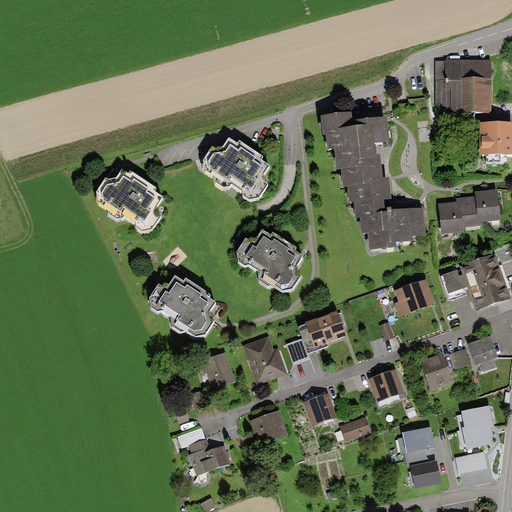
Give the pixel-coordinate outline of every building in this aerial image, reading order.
[(492,113),(491,63),(437,65),(438,95),(457,94),(457,114),(492,113)] [(352,115),(321,118),(323,140),(327,140),(328,155),(335,155),(337,173),(343,173),(344,189),(349,189),(350,204),(356,204),(357,220),(362,220),(364,236),(372,236),(373,251),(397,249),(396,243),(412,242),(411,234),(422,233),(421,215),(385,218),(383,198),(390,198),(389,184),(382,185),(380,160),(376,161),(374,141),(387,140),(386,123),(353,125),(352,115)] [(511,125),(482,125),(482,155),(511,155),(511,125)] [(222,151),(209,152),(202,164),(204,174),(213,179),(214,186),(223,191),(230,188),(239,194),(240,200),(245,203),(254,201),(262,189),(261,177),(267,168),(259,163),(262,158),(236,142),(233,147),(227,143),(222,151)] [(116,182),(103,182),(96,195),(98,204),(107,210),(108,217),(117,222),(124,219),(133,225),(134,231),(139,234),(148,231),(156,220),(155,207),(161,199),(153,194),(156,189),(130,173),(127,178),(121,174),(116,182)] [(459,205),(439,207),(442,236),(466,233),(465,226),(484,225),(483,218),(498,217),(496,192),(477,194),(478,199),(459,201),(459,205)] [(270,237),(263,232),(257,242),(245,241),(236,254),(236,265),(244,270),(248,265),(260,274),(258,284),(267,290),(274,288),(285,295),(291,294),(302,279),(298,267),(304,258),(299,255),(302,251),(274,232),(270,237)] [(511,299),(496,258),(443,278),(452,300),(471,292),(478,311),(511,299)] [(182,283),(175,278),(168,288),(157,287),(147,300),(148,310),(155,315),(159,310),(171,319),(169,329),(178,335),(185,333),(196,340),(203,339),(213,324),(209,313),(215,304),(210,301),(213,297),(185,278),(182,283)] [(427,281),(395,292),(399,303),(395,304),(399,317),(435,304),(427,281)] [(337,316),(307,326),(315,348),(344,338),(337,316)] [(387,325),(378,328),(383,342),(392,339),(387,325)] [(267,338),(243,347),(256,386),(286,375),(277,349),(272,351),(267,338)] [(491,338),(470,346),(480,372),(495,367),(492,359),(497,357),(491,338)] [(302,341),(293,344),(298,358),(306,355),(302,341)] [(465,350),(450,355),(454,368),(469,363),(465,350)] [(225,354),(203,360),(212,389),(233,383),(225,354)] [(443,356),(421,363),(430,388),(452,381),(443,356)] [(394,372),(370,380),(377,401),(401,393),(394,372)] [(327,396),(304,404),(312,426),(335,418),(327,396)] [(490,405),(462,411),(463,415),(456,415),(460,430),(457,431),(461,447),(466,447),(466,450),(492,443),(492,439),(494,439),(492,427),(494,427),(490,405)] [(185,411),(176,413),(179,423),(188,421),(185,411)] [(279,413),(251,422),(259,444),(287,435),(279,413)] [(364,419),(339,430),(344,443),(370,432),(364,419)] [(431,428),(404,434),(409,453),(436,447),(431,428)] [(206,441),(188,447),(197,474),(229,464),(223,447),(209,451),(206,441)] [(483,454),(457,460),(460,474),(487,468),(483,454)] [(435,465),(410,469),(413,489),(439,484),(435,465)]
